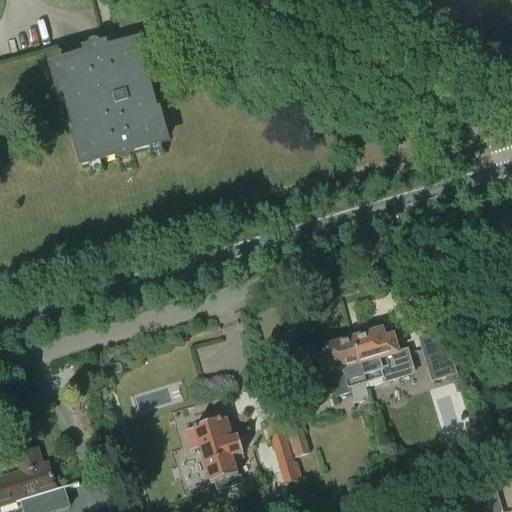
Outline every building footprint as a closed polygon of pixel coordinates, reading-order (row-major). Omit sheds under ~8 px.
[(155,116),(143,75),(149,73),(141,44),(106,54),(104,47),(85,52),(87,59),(52,68),(60,98),(66,96),(77,137),(74,138),(82,167),(119,157),(114,138),(124,136),(129,154),(165,144),(157,115),(155,116)] [(354,341),(352,341),(367,389),(382,384),(384,389),(416,379),(408,354),(398,357),(393,339),(385,341),(382,332),(368,337),(364,335),(356,337),(354,341)] [(456,374),(443,332),(419,339),(432,381),(456,374)] [(367,389),(352,341),(351,342),(347,340),(339,343),(337,346),(323,350),(325,359),(317,362),(322,380),(330,378),(336,398),(367,389)] [(107,367),(110,376),(122,372),(119,364),(107,367)] [(194,433),(185,436),(190,450),(199,448),(210,486),(215,485),(217,493),(236,487),(233,479),(238,478),(231,455),(236,453),(235,449),(240,447),(238,439),(233,440),(227,421),(221,422),(193,430),(194,433)] [(268,430),(285,487),(301,482),(295,465),(293,466),(280,426),(268,430)] [(289,434),(297,459),(309,456),(301,430),(289,434)] [(0,480),(0,508),(22,502),(24,511),(63,511),(69,510),(63,492),(56,494),(47,466),(42,468),(37,452),(16,458),(21,474),(0,480)] [(464,485),(469,503),(468,503),(470,511),(501,511),(493,484),(490,485),(488,478),(464,485)]
